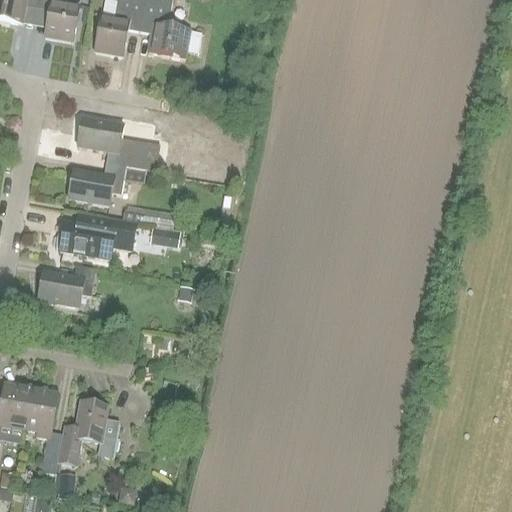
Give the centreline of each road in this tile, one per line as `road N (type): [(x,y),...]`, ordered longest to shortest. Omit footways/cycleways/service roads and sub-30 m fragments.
road 1 (residential): [(0,307),(36,92)]
road 2 (residential): [(36,92),(170,107)]
road 3 (residential): [(127,371),(0,348)]
